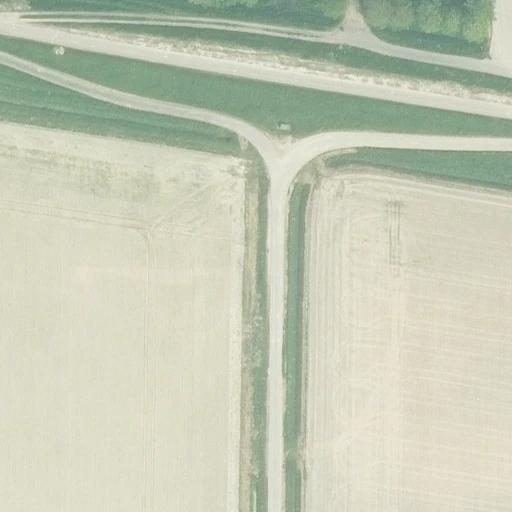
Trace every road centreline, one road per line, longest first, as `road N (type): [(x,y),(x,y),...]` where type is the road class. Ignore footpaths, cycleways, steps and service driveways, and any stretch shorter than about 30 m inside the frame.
road 1 (unclassified): [(511,116),(0,28)]
road 2 (unclassified): [(0,19),(194,19),(355,38),(511,70)]
road 3 (unclassified): [(272,511),(278,169)]
road 4 (unclassified): [(0,55),(114,98),(229,123),(253,134),(278,169)]
road 5 (unclassified): [(278,169),(324,143),(511,146)]
